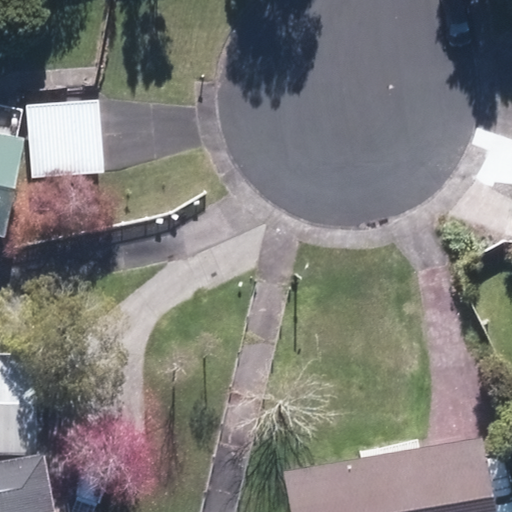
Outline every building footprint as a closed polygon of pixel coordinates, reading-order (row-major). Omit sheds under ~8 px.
[(100,101),(27,105),(31,178),(104,173),(100,101)] [(0,232),(7,234),(26,138),(0,132),(0,232)] [(0,345),(0,436),(47,437),(49,346),(0,345)] [(306,450),(312,511),(505,511),(497,431),(306,450)] [(72,511),(63,455),(0,465),(0,511),(72,511)]
